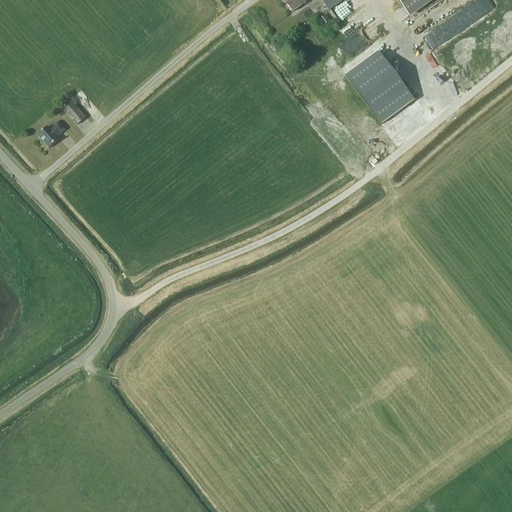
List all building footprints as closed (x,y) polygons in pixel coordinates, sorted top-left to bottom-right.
[(344,0),(286,0),(289,3),(287,5),(293,13),(304,4),(305,5),(311,0),(313,0),(315,1),(316,0),(320,0),(329,12),(344,0)] [(395,0),(408,17),(432,0),(395,0)] [(325,15),(318,20),(322,25),(325,30),(332,25),(325,15)] [(347,56),(385,33),(377,20),(339,43),(347,56)] [(378,53),(345,77),(381,126),(414,102),(378,53)] [(60,108),(76,126),(85,118),(70,100),(60,108)] [(37,136),(49,150),(60,141),(57,138),(65,131),(57,123),(49,130),(47,128),(37,136)]
